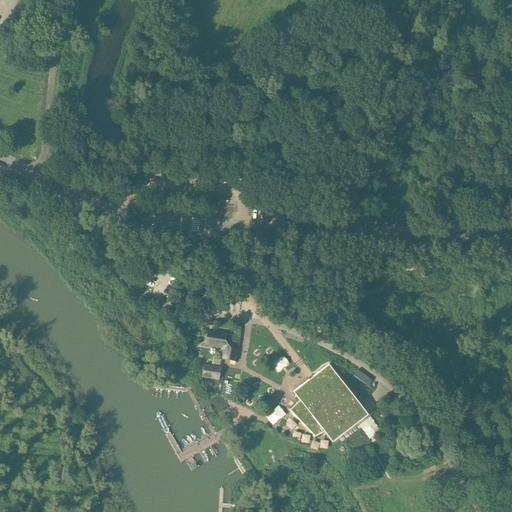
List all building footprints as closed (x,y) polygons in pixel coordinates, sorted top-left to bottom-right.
[(237,350),(238,344),(239,336),(208,331),(205,345),(223,347),(237,350)] [(221,358),(235,360),(237,350),(223,347),(221,358)] [(220,367),(206,365),(204,377),(218,379),(220,367)] [(368,416),(350,392),(329,365),(294,393),(300,401),(289,411),(315,437),(324,432),(332,443),(368,416)] [(372,381),(357,370),(353,376),(368,386),(372,381)]
